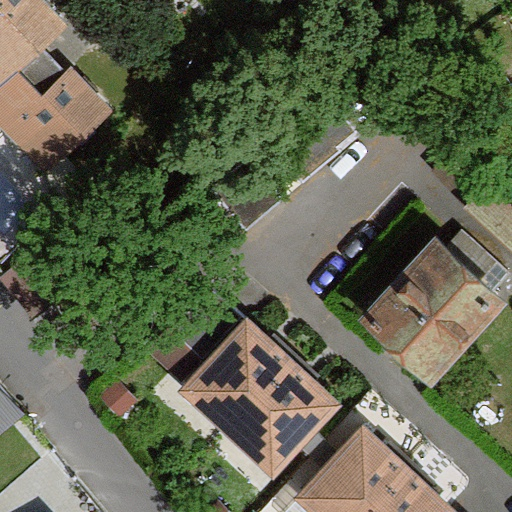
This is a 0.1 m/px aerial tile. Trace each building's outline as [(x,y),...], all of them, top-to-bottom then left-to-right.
[(63,20),(43,0),(0,0),(0,113),(14,128),(23,120),(57,157),(108,107),(71,68),(61,77),(35,49),(63,20)] [(327,92),(271,138),(306,179),(361,133),(327,92)] [(250,156),(214,187),(251,229),(286,198),(250,156)] [(473,200),(511,234),(511,180),(500,169),(473,200)] [(68,226),(4,277),(34,315),(98,263),(68,226)] [(448,247),(493,289),(510,270),(465,229),(448,247)] [(437,236),(371,306),(433,363),(499,294),(493,289),(448,247),(437,236)] [(241,310),(214,286),(169,325),(199,353),(241,310)] [(189,384),(232,422),(292,358),(249,317),(189,384)] [(292,358),(232,422),(276,464),(336,398),(292,358)] [(0,378),(0,435),(28,412),(0,378)] [(365,511),(408,465),(364,425),(304,490),(327,511),(365,511)] [(444,511),(451,505),(408,465),(365,511),(444,511)]
